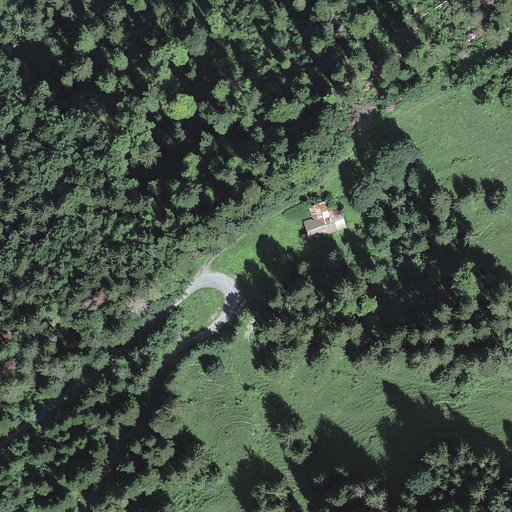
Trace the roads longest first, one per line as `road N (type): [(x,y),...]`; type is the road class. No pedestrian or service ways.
road 1 (track): [(0,446),(115,361),(192,285),(225,280),(238,291),(228,317),(167,357),(141,423),(84,511)]
road 2 (track): [(211,277),(212,257),(309,196),(354,145),(511,44)]
